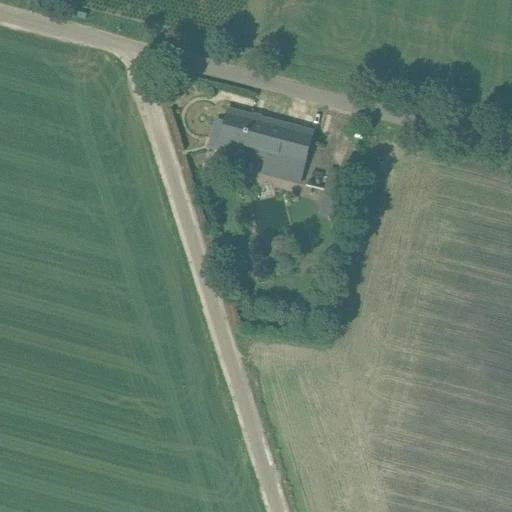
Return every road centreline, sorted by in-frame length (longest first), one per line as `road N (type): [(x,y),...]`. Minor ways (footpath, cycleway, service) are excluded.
road 1 (unclassified): [(276,511),(132,48)]
road 2 (unclassified): [(511,148),(132,48)]
road 3 (unclassified): [(132,48),(0,13)]
